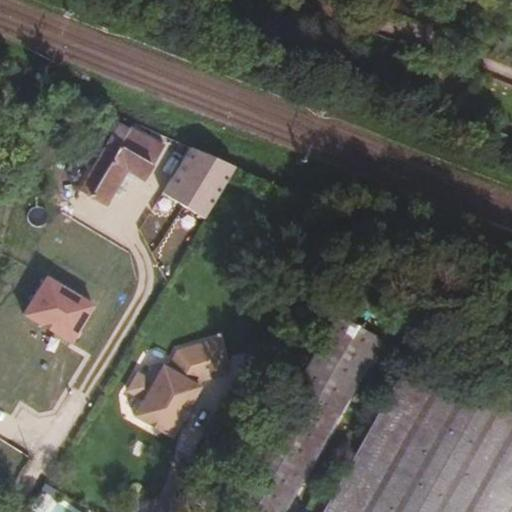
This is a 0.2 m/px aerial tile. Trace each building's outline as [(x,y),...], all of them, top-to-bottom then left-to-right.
[(98,208),(106,196),(121,172),(130,177),(139,183),(158,149),(123,129),(123,131),(114,128),(73,194),(98,208)] [(158,196),(198,222),(232,168),(187,149),(158,196)] [(121,172),(106,196),(115,201),(130,177),(121,172)] [(44,271),(20,313),(72,343),(96,301),(44,271)] [(285,511),(376,333),(332,312),(230,511),(285,511)] [(196,384),(224,383),(223,347),(180,349),(166,373),(159,369),(149,369),(143,381),(133,375),(123,393),(139,402),(129,418),(165,439),(176,421),(183,409),(194,390),(192,390),(196,384)] [(296,510),(294,511),(475,511),(511,439),(511,424),(374,353),(296,510)] [(187,411),(183,409),(176,421),(180,423),(187,411)]
